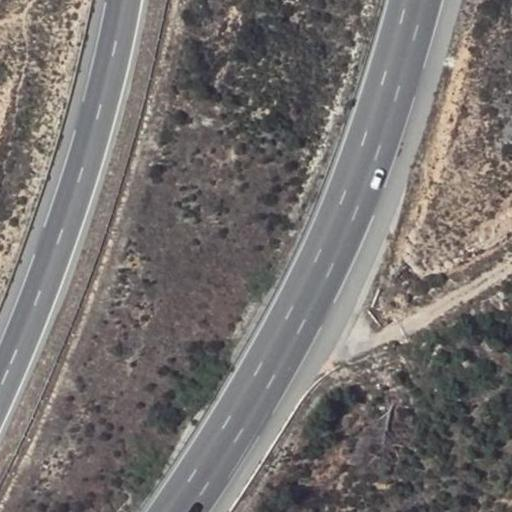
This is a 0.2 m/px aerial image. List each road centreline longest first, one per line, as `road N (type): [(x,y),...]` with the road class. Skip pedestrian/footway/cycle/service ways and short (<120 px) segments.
road 1 (trunk): [(175,511),(268,374),(313,287),(396,77),(415,0)]
road 2 (trunk): [(123,0),(84,167),(0,382)]
road 3 (track): [(268,374),(413,323),(511,263)]
